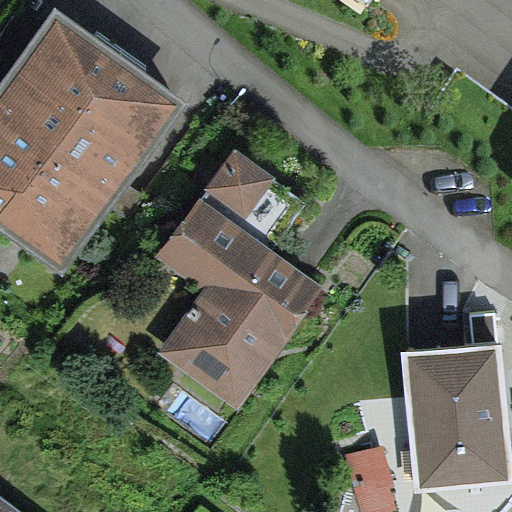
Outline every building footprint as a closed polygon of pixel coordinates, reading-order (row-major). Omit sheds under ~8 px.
[(379,0),(397,12),(405,0),(379,0)] [(190,97),(61,4),(0,87),(0,222),(65,269),(190,97)] [(277,174),(236,146),(207,187),(248,215),(277,174)] [(154,256),(201,292),(153,364),(230,417),(323,284),(247,231),(202,196),(154,256)] [(511,484),(511,462),(500,338),(405,347),(419,493),(511,484)] [(393,511),(394,454),(357,454),(356,511),(393,511)] [(30,511),(0,488),(0,511),(30,511)]
